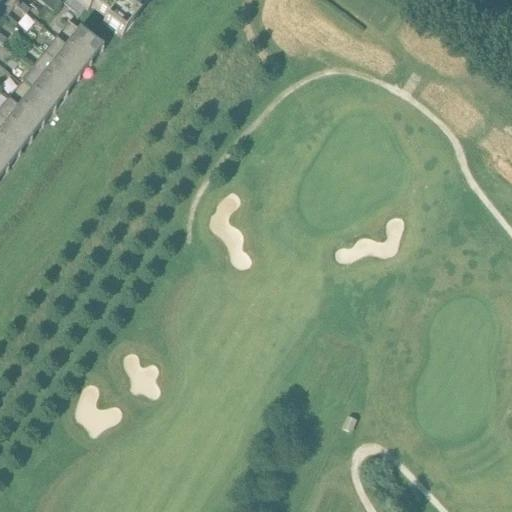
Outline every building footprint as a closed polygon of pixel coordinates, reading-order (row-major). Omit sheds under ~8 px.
[(53,0),(34,0),(52,14),(52,15),(60,5),(53,0)] [(71,0),(87,12),(90,8),(103,18),(99,24),(121,42),(139,19),(136,17),(149,0),(71,0)] [(14,7),(25,16),(29,11),(18,2),(14,7)] [(6,17),(2,22),(13,31),(17,26),(6,17)] [(104,52),(99,49),(67,23),(66,24),(67,25),(55,40),(91,68),(92,68),(88,65),(99,51),(102,54),(104,52)] [(90,69),(91,68),(55,40),(43,55),(79,83),(80,83),(76,80),(87,67),(90,69)] [(79,84),(79,83),(43,55),(31,70),(67,99),(68,98),(65,95),(75,82),(79,84)] [(67,99),(31,70),(19,85),(56,114),(56,113),(53,110),(63,97),(67,99)] [(55,115),(56,114),(19,85),(8,100),(44,129),(44,128),(41,125),(51,112),(55,115)] [(43,130),(44,129),(8,100),(0,110),(0,118),(32,144),(32,143),(29,140),(40,127),(43,130)] [(31,145),(32,144),(0,118),(0,143),(20,159),(21,158),(17,155),(28,142),(31,145)] [(19,160),(20,159),(0,143),(0,167),(8,174),(9,173),(5,171),(16,157),(19,160)] [(7,175),(8,174),(0,167),(0,177),(4,172),(7,175)]
